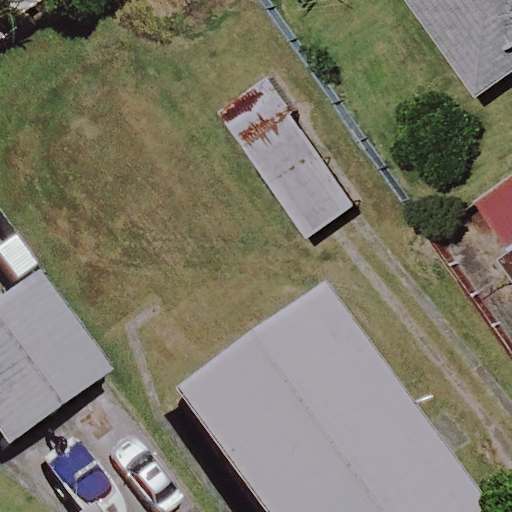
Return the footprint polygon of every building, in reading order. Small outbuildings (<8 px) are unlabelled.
[(511,79),(511,0),(413,0),(478,101),(511,79)] [(364,203),(274,77),(221,115),(310,241),(364,203)] [(511,173),(468,206),(511,265),(511,173)] [(0,453),(99,386),(28,282),(0,301),(0,453)] [(460,511),(312,303),(166,408),(239,511),(460,511)]
